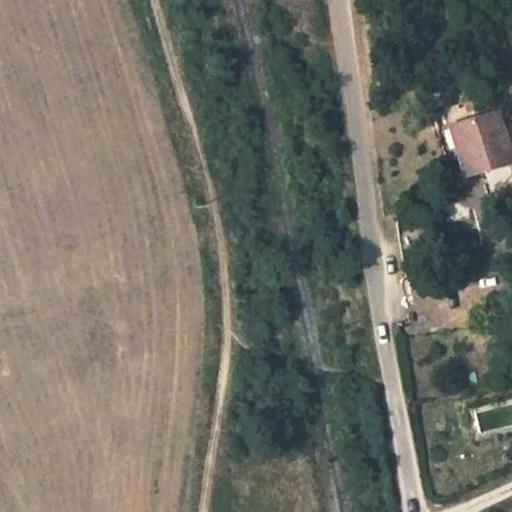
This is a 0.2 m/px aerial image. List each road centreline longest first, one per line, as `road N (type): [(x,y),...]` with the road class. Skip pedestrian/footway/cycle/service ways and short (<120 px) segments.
road 1 (track): [(153,0),(203,166),(224,277),(226,356),(202,511)]
road 2 (unclassified): [(415,511),(378,315),(339,0)]
